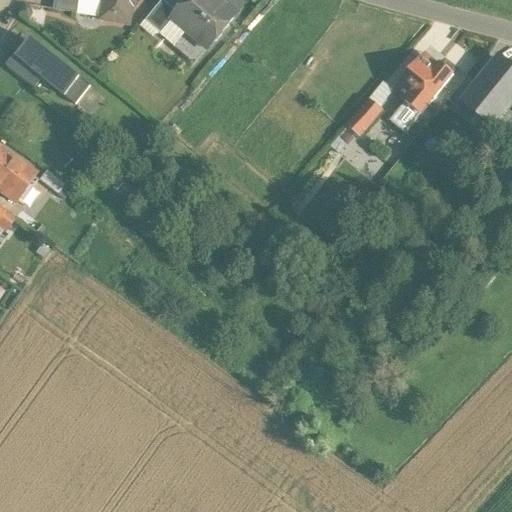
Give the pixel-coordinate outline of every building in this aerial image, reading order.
[(53,0),(53,6),(76,11),(78,0),(53,0)] [(103,0),(101,16),(127,21),(131,2),(133,2),(133,0),(103,0)] [(163,0),(160,0),(145,18),(162,32),(173,19),(171,18),(177,11),(163,0)] [(237,12),(222,0),(186,0),(177,11),(171,18),(173,19),(207,48),(237,12)] [(207,48),(173,19),(162,32),(191,57),(200,56),(207,48)] [(20,48),(14,56),(41,78),(64,96),(78,77),(42,49),(28,37),(20,48)] [(41,78),(14,56),(20,48),(19,48),(5,65),(34,87),(41,78)] [(438,61),(433,67),(419,56),(399,80),(411,91),(404,100),(419,113),(452,73),(449,70),(449,67),(444,63),(441,64),(438,61)] [(477,84),(463,100),(464,101),(490,123),(504,107),(511,96),(511,69),(498,58),(477,84)] [(466,75),(447,99),(459,108),(464,101),(463,100),(477,84),(466,75)] [(78,77),(64,96),(75,104),(89,86),(78,77)] [(368,97),(345,124),(359,136),(382,108),(368,97)] [(404,100),(388,118),(391,120),(404,131),(419,113),(404,100)] [(490,123),(484,129),(496,138),(511,118),(511,112),(504,107),(490,123)] [(34,177),(0,151),(0,192),(15,203),(34,177)] [(48,171),(40,181),(59,195),(66,186),(48,171)] [(15,218),(0,207),(0,230),(4,233),(15,218)]
